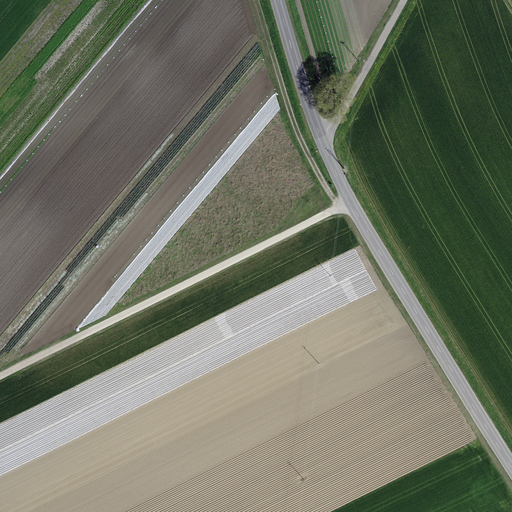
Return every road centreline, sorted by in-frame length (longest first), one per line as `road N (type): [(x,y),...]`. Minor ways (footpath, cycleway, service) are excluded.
road 1 (tertiary): [(281,0),(350,204),(511,467)]
road 2 (track): [(0,378),(350,204)]
road 3 (track): [(324,144),(404,0)]
